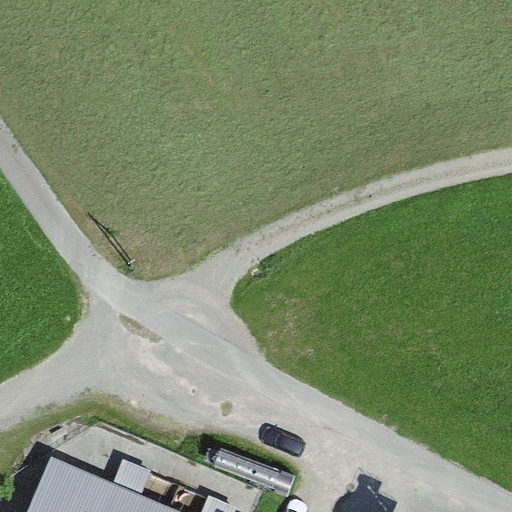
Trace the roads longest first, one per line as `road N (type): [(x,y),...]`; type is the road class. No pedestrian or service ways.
road 1 (unclassified): [(0,140),(57,222),(143,312),(474,511)]
road 2 (track): [(0,398),(294,228),(362,199),(511,160)]
